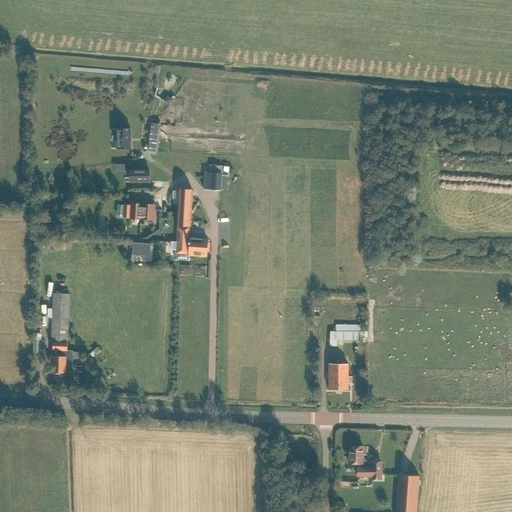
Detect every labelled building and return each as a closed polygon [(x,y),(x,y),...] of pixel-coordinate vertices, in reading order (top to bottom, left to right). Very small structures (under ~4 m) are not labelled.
[(150,130),(148,151),(158,152),(160,131),(160,129),(161,123),(151,122),(150,129),(150,130)] [(130,129),(117,128),(116,148),(130,149),(130,129)] [(130,170),(130,182),(149,182),(149,169),(130,170)] [(205,172),(204,189),(221,190),(222,173),(205,172)] [(179,191),(178,209),(179,209),(178,226),(189,227),(190,212),(191,212),(192,191),(179,191)] [(155,204),(130,203),(130,206),(124,206),(123,218),(129,218),(129,219),(154,220),(155,204)] [(171,241),(171,249),(177,250),(176,254),(188,255),(189,254),(189,255),(207,256),(209,239),(192,237),(189,234),(189,227),(178,226),(177,242),(171,241)] [(137,255),(146,254),(146,253),(148,253),(148,244),(137,245),(137,255)] [(81,292),(80,332),(100,333),(101,293),(81,292)] [(53,293),(51,341),(68,341),(70,294),(53,293)] [(337,331),(330,331),(330,340),(363,340),(363,337),(367,337),(367,331),(360,331),(360,324),(344,324),(344,331),(337,331)] [(49,357),(49,363),(53,363),(53,372),(54,372),(54,374),(59,374),(59,373),(66,373),(67,356),(63,356),(64,351),(67,351),(68,342),(53,342),(53,350),(57,350),(57,356),(53,356),(49,357)] [(329,364),(328,389),(347,389),(347,383),(351,383),(351,377),(347,377),(347,364),(329,364)] [(371,476),(371,479),(381,479),(381,462),(372,462),(372,463),(366,463),(363,460),(363,446),(349,446),(348,464),(357,464),(357,476),(371,476)] [(416,511),(419,476),(399,475),(396,511),(416,511)]
